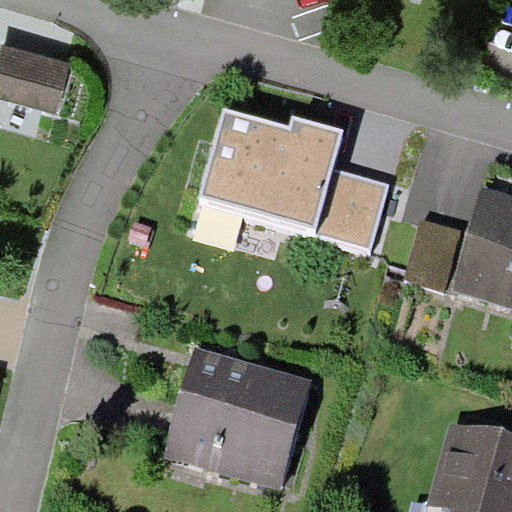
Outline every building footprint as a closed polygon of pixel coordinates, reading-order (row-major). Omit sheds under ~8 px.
[(71,63),(4,45),(0,61),(0,96),(59,112),(71,63)] [(230,121),(205,206),(369,253),(387,193),(331,177),(335,162),(342,139),(293,125),(289,138),(230,121)] [(474,235),(426,221),(406,286),(510,318),(504,336),(511,338),(511,203),(486,196),(474,235)] [(314,380),(196,347),(164,461),(282,494),(314,380)] [(511,511),(511,447),(448,432),(426,511),(511,511)]
